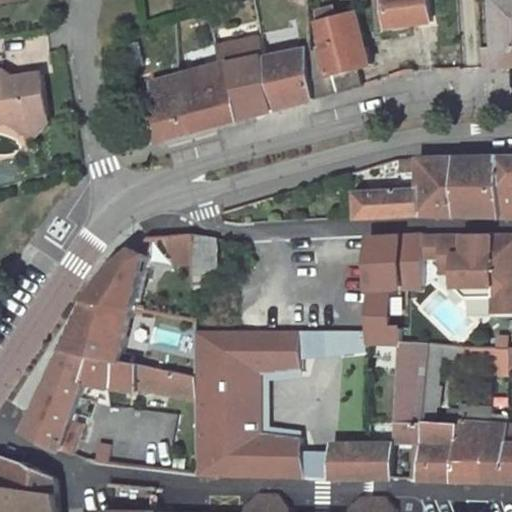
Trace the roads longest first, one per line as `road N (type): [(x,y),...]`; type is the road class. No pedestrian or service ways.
road 1 (residential): [(511,490),(206,483),(74,469)]
road 2 (residential): [(511,225),(227,232),(202,220),(182,185)]
road 3 (residential): [(511,104),(408,112),(204,164),(182,185)]
road 4 (residential): [(182,185),(209,188),(386,142),(511,129)]
road 5 (residential): [(90,0),(85,43),(120,210)]
road 6 (residential): [(120,210),(0,378)]
